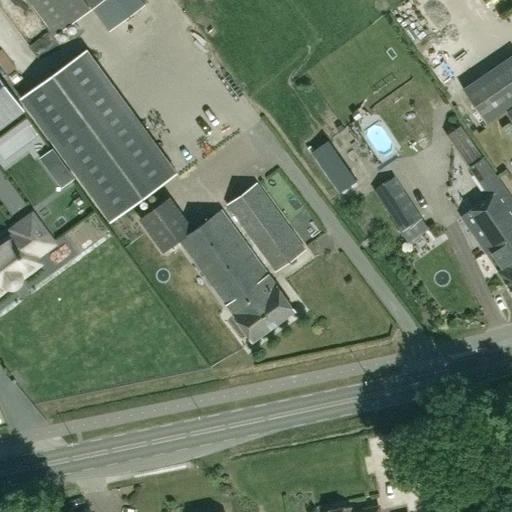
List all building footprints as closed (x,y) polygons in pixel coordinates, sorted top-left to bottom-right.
[(141,0),(27,0),(54,36),(91,9),(108,31),(144,4),(141,0)] [(20,98),(110,222),(176,173),(86,50),(20,98)] [(511,54),(462,88),(485,123),(511,104),(511,54)] [(0,124),(22,108),(0,78),(0,124)] [(386,172),(409,163),(398,134),(375,142),(386,172)] [(330,140),(312,153),(321,166),(339,153),(330,140)] [(489,197),(460,217),(511,290),(511,199),(482,157),(468,168),(489,197)] [(54,177),(61,186),(72,178),(64,169),(54,177)] [(400,231),(421,217),(394,177),(373,191),(400,231)] [(305,251),(256,183),(226,205),(275,272),(305,251)] [(226,306),(234,316),(253,341),(295,310),(268,273),(267,274),(221,210),(193,230),(170,197),(139,219),(163,252),(178,241),(225,306),(226,306)] [(0,290),(6,286),(9,287),(10,287),(12,287),(12,286),(10,286),(20,279),(20,280),(21,281),(21,278),(21,275),(37,263),(32,257),(52,243),(32,215),(18,225),(22,230),(0,245),(0,290)] [(281,414),(286,438),(364,422),(360,399),(281,414)]
